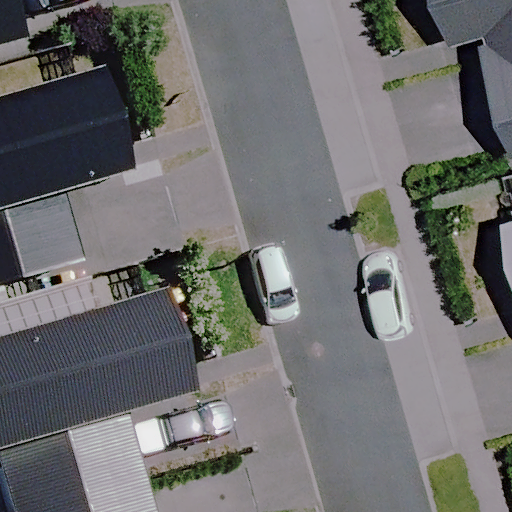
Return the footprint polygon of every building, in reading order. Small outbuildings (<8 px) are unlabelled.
[(0,0),(0,47),(17,43),(4,0),(0,0)] [(511,0),(466,0),(473,26),(500,18),(511,61),(511,0)] [(92,76),(0,102),(0,281),(74,261),(54,192),(120,174),(92,76)] [(0,495),(4,511),(43,511),(139,485),(120,419),(181,402),(152,299),(0,341),(0,495)] [(146,511),(139,485),(43,511),(146,511)]
